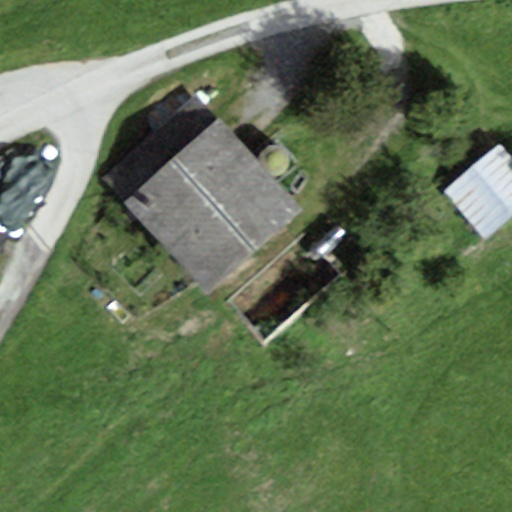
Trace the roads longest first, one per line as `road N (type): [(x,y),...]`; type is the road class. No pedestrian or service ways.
road 1 (unclassified): [(0,125),(242,26),(360,0)]
road 2 (track): [(0,329),(94,167),(104,76)]
